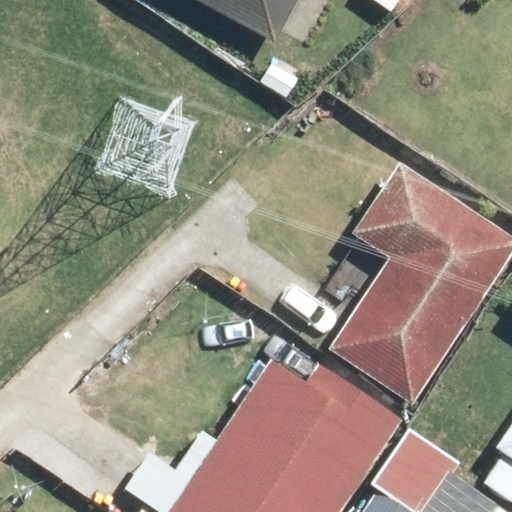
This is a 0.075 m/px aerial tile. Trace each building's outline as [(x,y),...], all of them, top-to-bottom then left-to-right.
[(201,0),(275,36),(292,0),(201,0)] [(299,334),(399,403),(508,245),(409,176),(299,334)] [(165,511),(335,511),(389,426),(266,351),(165,511)] [(511,389),(477,437),(511,462),(511,389)] [(414,511),(443,473),(451,463),(403,427),(361,484),(370,491),(398,511),(414,511)] [(354,511),(398,511),(370,491),(354,511)]
